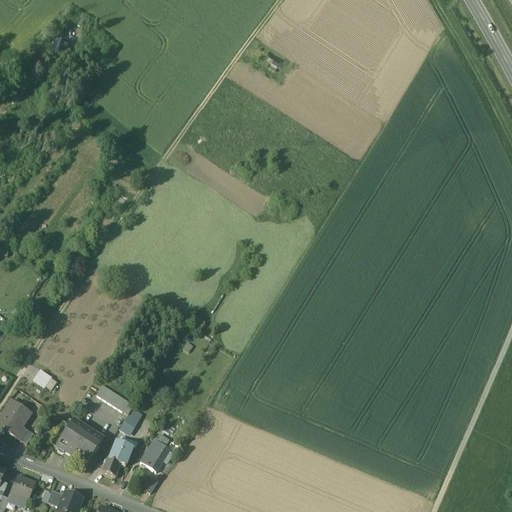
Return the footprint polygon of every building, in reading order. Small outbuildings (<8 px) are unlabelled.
[(13,341),(7,349),(11,352),(17,344),(13,341)] [(51,381),(40,373),(36,378),(47,386),(51,381)] [(47,386),(36,378),(32,383),(44,391),(47,386)] [(133,408),(102,388),(96,398),(127,418),(133,408)] [(30,416),(11,403),(0,419),(0,434),(0,435),(1,436),(3,433),(14,440),(21,430),(30,416)] [(141,419),(132,414),(129,419),(132,421),(137,425),(141,419)] [(129,419),(127,418),(122,426),(119,432),(124,436),(124,435),(132,421),(129,419)] [(132,421),(124,435),(131,435),(137,425),(132,421)] [(102,442),(73,424),(56,450),(85,469),(102,442)] [(21,430),(14,440),(26,448),(33,437),(21,430)] [(137,446),(123,441),(122,445),(121,447),(132,451),(134,452),(137,446)] [(118,443),(114,454),(112,453),(109,462),(120,467),(119,468),(124,470),(132,451),(121,447),(122,445),(118,443)] [(166,452),(153,444),(140,465),(155,475),(162,463),(168,454),(169,453),(166,452)] [(175,453),(168,448),(166,452),(169,453),(168,454),(172,457),(175,453)] [(168,454),(162,463),(166,466),(172,457),(168,454)] [(109,462),(106,461),(101,475),(115,480),(119,468),(120,467),(109,462)] [(35,486),(17,479),(9,497),(27,505),(35,486)] [(151,480),(143,493),(149,497),(157,484),(151,480)] [(63,498),(52,494),(47,506),(58,511),(63,498)] [(77,511),(82,502),(64,495),(63,498),(58,511),(57,511),(77,511)] [(0,503),(0,511),(4,511),(8,501),(2,499),(0,503)]
